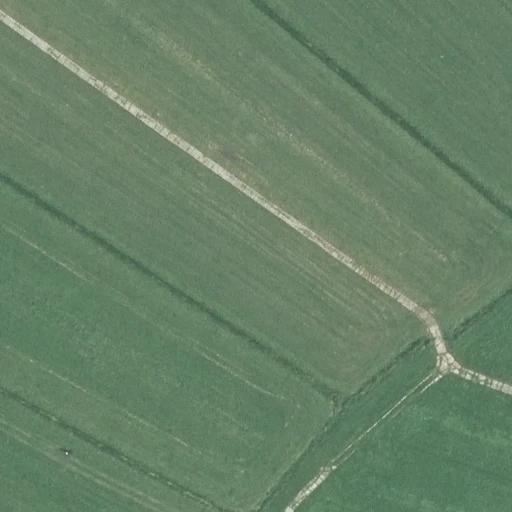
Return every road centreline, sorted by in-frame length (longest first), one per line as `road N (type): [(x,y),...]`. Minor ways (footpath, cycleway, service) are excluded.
road 1 (track): [(511,391),(446,364),(422,313),(0,14)]
road 2 (track): [(285,511),(446,364)]
